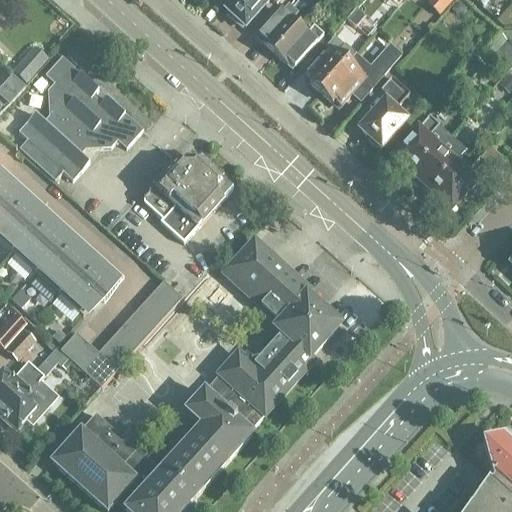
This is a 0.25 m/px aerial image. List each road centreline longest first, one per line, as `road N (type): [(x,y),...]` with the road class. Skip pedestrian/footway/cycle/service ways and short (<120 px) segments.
road 1 (unclassified): [(106,0),(385,250)]
road 2 (unclassified): [(385,250),(401,220),(154,0)]
road 3 (tertiary): [(313,507),(431,381)]
road 4 (residential): [(511,318),(457,268),(511,206)]
road 5 (unclassified): [(467,368),(443,301),(420,273),(398,263)]
road 6 (unclassified): [(398,263),(431,381)]
